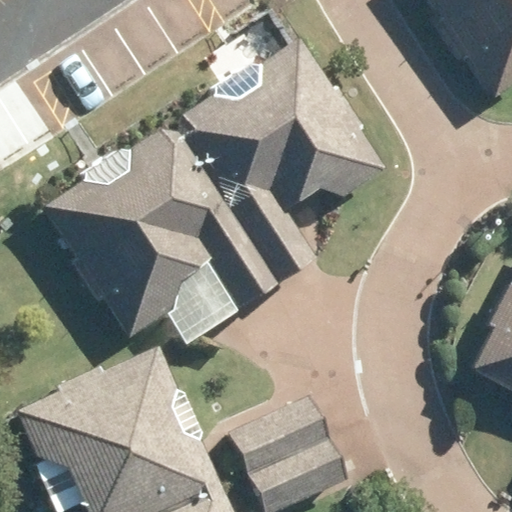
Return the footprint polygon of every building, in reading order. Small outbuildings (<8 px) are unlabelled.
[(511,0),(426,0),(439,19),(432,23),(459,63),(465,59),(490,99),(511,84),(511,0)] [(357,131),(362,128),(336,88),(330,92),(297,41),(262,64),(247,63),(211,86),(209,100),(176,122),(173,134),(274,285),(314,259),(282,210),(314,188),(348,195),(384,171),(357,131)] [(42,210),(75,259),(67,263),(94,304),(100,300),(127,339),(169,310),(174,283),(206,263),(237,311),(274,285),(173,134),(157,130),(125,152),(116,149),(78,173),(76,187),(42,210)] [(484,329),(490,332),(468,374),(511,395),(511,288),(506,286),(484,329)] [(154,345),(57,391),(59,395),(15,415),(38,463),(32,466),(51,511),(68,511),(82,506),(84,511),(165,511),(218,488),(154,345)] [(309,397),(225,435),(244,474),(327,435),(309,397)] [(327,435),(244,474),(260,511),(277,511),(347,480),(327,435)] [(229,511),(218,488),(165,511),(229,511)]
